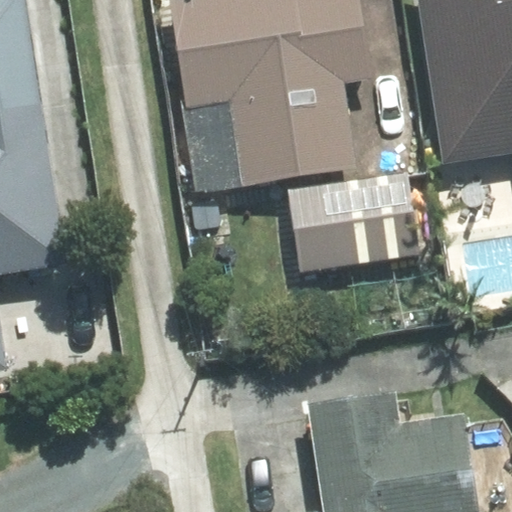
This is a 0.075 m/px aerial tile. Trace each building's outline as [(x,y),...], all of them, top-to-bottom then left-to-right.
[(196,0),(174,4),(191,114),(232,108),(245,194),(360,176),(347,91),(377,86),(364,0),(196,0)] [(0,199),(63,84),(0,48),(0,199)] [(511,204),(511,119),(438,130),(451,213),(511,204)] [(426,251),(415,176),(312,192),(323,268),(426,251)] [(480,242),(453,245),(456,277),(484,274),(480,242)] [(100,280),(18,292),(30,377),(112,365),(100,280)] [(405,431),(400,400),(311,413),(326,511),(481,511),(467,422),(405,431)]
